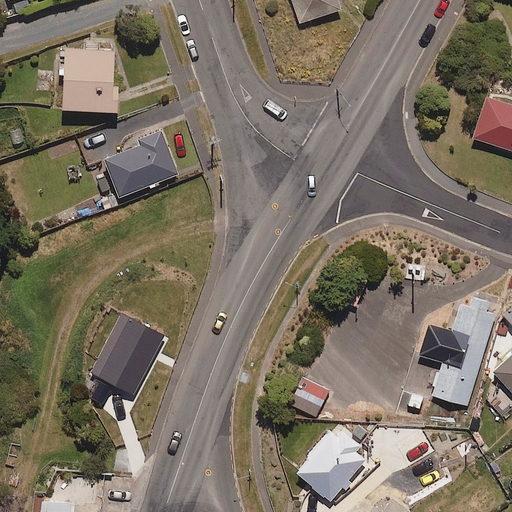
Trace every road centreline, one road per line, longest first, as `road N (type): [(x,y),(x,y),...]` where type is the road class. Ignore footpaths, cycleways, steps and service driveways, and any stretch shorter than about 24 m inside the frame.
road 1 (secondary): [(322,165),(257,273),(204,392)]
road 2 (secondary): [(199,0),(248,120),(295,159),(322,165)]
road 3 (residential): [(511,236),(322,165)]
road 4 (tertiary): [(322,165),(420,0)]
road 5 (secondary): [(204,392),(163,511)]
road 6 (secondary): [(204,392),(220,511)]
